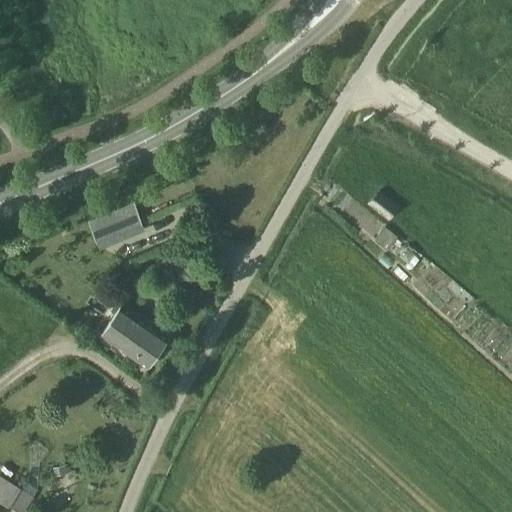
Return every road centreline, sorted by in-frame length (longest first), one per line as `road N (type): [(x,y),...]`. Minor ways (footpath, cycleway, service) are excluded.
road 1 (unclassified): [(128,511),(191,377),(344,99)]
road 2 (tertiary): [(0,204),(207,105),(272,60)]
road 3 (unclassified): [(511,171),(434,131),(344,99)]
road 4 (unclassified): [(344,99),(416,0)]
